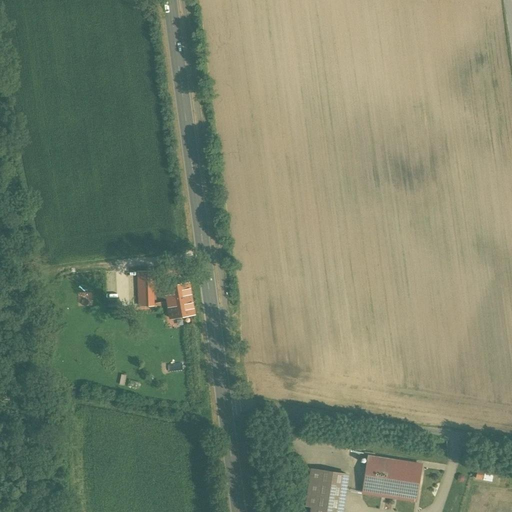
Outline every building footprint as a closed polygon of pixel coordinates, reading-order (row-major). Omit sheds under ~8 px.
[(153,272),(140,272),(141,285),(139,285),(140,305),(153,305),(153,272)] [(189,283),(165,287),(170,318),(194,314),(189,283)] [(421,465),(369,457),(363,492),(415,501),(421,465)] [(341,511),(348,475),(318,470),(311,511),(341,511)] [(474,475),(473,478),(491,481),(493,471),(483,470),(482,476),(474,475)]
